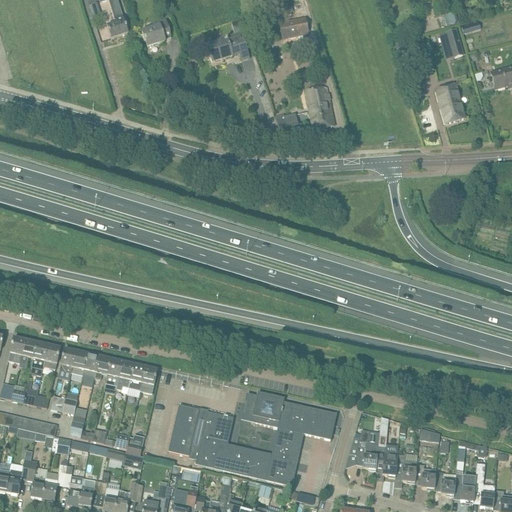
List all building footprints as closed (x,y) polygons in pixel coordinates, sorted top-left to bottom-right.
[(128,34),(125,25),(117,0),(99,0),(100,3),(109,0),(112,9),(111,9),(116,24),(107,27),(111,40),(128,34)] [(443,16),(446,25),(455,23),(451,5),(444,7),(446,15),(443,16)] [(305,19),(285,23),(278,24),(282,41),(309,35),(305,19)] [(249,59),(246,50),(241,35),(247,34),(242,20),(231,23),(235,36),(227,39),(226,36),(223,37),(224,41),(225,41),(225,42),(206,47),(210,58),(209,58),(210,60),(212,64),(232,57),(232,55),(239,53),(241,61),(249,59)] [(171,39),(168,29),(165,21),(153,25),(154,29),(142,33),(145,43),(145,42),(147,48),(164,43),(163,37),(169,35),(170,39),(171,39)] [(480,30),(477,21),(461,26),(464,35),(480,30)] [(446,35),(439,37),(441,44),(448,42),(453,59),(463,56),(455,31),(446,34),(446,35)] [(511,68),(491,74),(495,91),(511,86),(511,68)] [(409,78),(404,80),(408,93),(413,92),(414,91),(417,99),(426,96),(424,88),(423,89),(419,76),(409,78)] [(465,120),(462,110),(455,86),(436,91),(445,125),(465,120)] [(309,113),(330,108),(326,88),(305,92),(309,113)] [(334,127),(330,108),(309,113),(313,132),(334,127)] [(284,118),(276,121),(281,137),(289,134),(284,118)] [(10,354),(8,362),(20,365),(25,342),(13,339),(11,349),(10,354)] [(33,360),(37,344),(25,342),(20,365),(19,369),(25,370),(28,358),(33,360)] [(43,370),(48,347),(37,344),(33,360),(32,368),(43,370)] [(48,347),(43,370),(43,368),(55,371),(56,365),(57,365),(60,350),(48,347)] [(59,372),(71,375),(76,353),(64,351),(59,372)] [(87,356),(76,353),(71,375),(82,378),(82,377),(87,356)] [(82,377),(94,380),(99,359),(87,356),(82,377)] [(111,361),(99,359),(94,380),(100,381),(102,375),(107,376),(111,361)] [(119,379),(122,364),(111,361),(107,376),(105,385),(117,388),(118,383),(119,379)] [(130,382),(134,366),(122,364),(119,379),(118,383),(117,388),(116,390),(122,392),(123,388),(129,389),(130,382)] [(129,389),(140,392),(142,384),(145,369),(134,366),(130,382),(129,389)] [(157,372),(145,369),(142,384),(140,392),(140,393),(152,396),(157,372)] [(26,391),(23,405),(35,407),(37,396),(38,392),(26,389),(26,391)] [(23,405),(26,391),(24,390),(23,392),(14,390),(13,394),(13,396),(11,402),(23,405)] [(13,396),(13,394),(1,392),(0,396),(0,399),(11,402),(13,396)] [(37,396),(35,407),(46,410),(49,399),(37,396)] [(250,426),(278,432),(302,437),(302,436),(330,442),(329,443),(330,443),(336,417),(283,405),(284,402),(257,396),(250,426)] [(53,398),(51,411),(62,414),(63,408),(64,404),(65,401),(53,398)] [(63,408),(62,414),(74,416),(77,402),(65,400),(65,401),(64,404),(63,408)] [(189,459),(199,412),(198,412),(181,408),(179,407),(178,410),(179,410),(169,453),(168,453),(168,454),(189,459)] [(83,424),(88,412),(79,408),(73,419),(83,424)] [(291,488),(296,462),(272,456),(271,456),(271,458),(227,448),(228,446),(226,446),(232,422),(233,422),(233,420),(231,419),(231,421),(207,415),(208,414),(207,414),(197,462),(190,461),(189,465),(196,466),(196,467),(292,489),(292,488),(291,488)] [(11,416),(5,415),(3,426),(9,427),(11,416)] [(17,418),(15,428),(18,429),(20,430),(23,419),(17,418)] [(24,431),(26,431),(28,420),(23,419),(20,430),(24,431)] [(28,420),(26,431),(31,432),(34,422),(28,420)] [(380,421),(378,437),(386,438),(387,423),(380,421)] [(40,423),(34,422),(31,432),(37,434),(40,423)] [(40,423),(37,434),(43,435),(45,424),(40,423)] [(80,440),(82,432),(83,425),(72,423),(69,438),(80,440)] [(43,435),(49,436),(51,426),(45,424),(43,435)] [(51,426),(49,436),(55,438),(57,427),(51,426)] [(420,430),(419,441),(429,442),(430,433),(420,430)] [(93,435),(92,443),(104,445),(105,440),(106,434),(94,431),(93,435)] [(90,434),(82,432),(80,440),(92,443),(93,435),(92,434),(90,433),(90,434)] [(302,437),(278,432),(272,456),(296,462),(302,437)] [(354,439),(347,465),(355,465),(355,467),(356,467),(356,465),(363,466),(363,471),(375,472),(377,447),(368,446),(366,446),(369,434),(361,432),(359,441),(354,439)] [(396,453),(397,435),(388,434),(387,452),(396,453)] [(116,442),(115,448),(115,449),(126,451),(128,444),(129,438),(117,435),(116,442)] [(70,442),(68,441),(58,440),(56,454),(68,457),(68,455),(70,444),(70,442)] [(105,440),(104,445),(115,448),(116,442),(105,440)] [(478,453),(478,447),(459,442),(458,453),(462,454),(463,449),(478,453)] [(126,451),(125,454),(140,458),(142,448),(128,444),(126,451)] [(377,447),(375,472),(376,472),(382,473),(382,477),(394,478),(396,456),(397,454),(385,452),(386,449),(378,448),(378,447),(377,447)] [(10,473),(6,495),(18,497),(20,487),(21,483),(21,480),(27,482),(30,469),(29,469),(31,462),(32,455),(26,454),(22,473),(10,471),(10,473)] [(128,468),(131,456),(125,454),(123,467),(128,468)] [(396,456),(394,478),(402,479),(402,483),(414,484),(416,463),(404,462),(405,457),(396,456)] [(57,487),(63,488),(66,475),(65,475),(67,461),(66,461),(63,461),(62,462),(61,464),(60,466),(59,475),(47,473),(45,480),(46,481),(42,501),(54,504),(57,489),(57,487)] [(36,463),(31,462),(29,469),(30,469),(27,482),(33,483),(30,499),(42,501),(46,481),(45,480),(34,478),(36,463)] [(421,490),(433,491),(434,480),(435,472),(423,470),(424,467),(416,466),(417,463),(416,463),(414,484),(422,485),(421,490)] [(173,466),(171,474),(176,475),(179,474),(181,468),(173,466)] [(0,493),(6,495),(10,473),(0,471),(0,493)] [(102,483),(99,497),(105,498),(102,511),(114,511),(118,492),(106,490),(109,475),(103,474),(102,483)] [(66,475),(63,488),(69,489),(69,492),(66,508),(78,510),(83,480),(71,478),(71,476),(66,475)] [(222,485),(229,486),(230,478),(222,477),(222,480),(223,480),(222,485)] [(455,477),(454,484),(453,497),(460,498),(460,503),(472,504),(475,482),(469,481),(469,478),(462,477),(462,478),(455,477)] [(102,483),(83,480),(78,510),(90,511),(93,496),(99,497),(102,483)] [(442,481),(434,480),(433,491),(441,492),(441,496),(453,497),(454,484),(442,483),(442,481)] [(475,482),(472,504),(480,505),(479,509),(492,510),(494,492),(482,491),(482,487),(474,487),(475,482)] [(133,511),(135,503),(138,486),(132,485),(128,504),(122,503),(124,493),(118,492),(114,511),(133,511)] [(225,510),(228,494),(229,486),(222,485),(218,508),(225,510)] [(143,487),(138,486),(135,503),(140,504),(143,487)] [(260,489),(258,497),(264,498),(267,487),(261,486),(260,489)] [(159,487),(158,494),(154,493),(152,503),(144,502),(142,511),(157,511),(159,504),(160,499),(165,500),(165,499),(167,488),(159,487)] [(188,511),(189,505),(195,506),(198,492),(190,491),(188,501),(174,499),(171,511),(188,511)] [(503,493),(494,492),(492,510),(499,511),(511,511),(511,497),(503,497),(503,493)] [(233,496),(228,494),(225,510),(227,510),(226,511),(239,511),(240,511),(242,506),(231,503),(233,496)] [(210,504),(204,503),(204,499),(197,498),(195,511),(197,511),(217,511),(218,511),(209,509),(210,504)]
